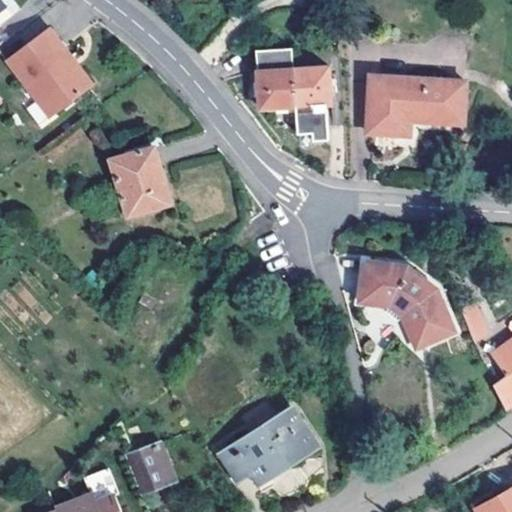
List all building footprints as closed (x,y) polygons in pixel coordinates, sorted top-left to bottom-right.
[(55,107),(85,80),(64,55),(68,51),(44,24),(4,58),(25,83),(30,77),(55,107)] [(263,109),(299,107),(296,69),(295,47),(258,50),(263,109)] [(64,55),(85,80),(90,76),(68,51),(64,55)] [(296,69),(299,107),(301,135),(315,134),(316,143),(332,142),(330,107),(335,106),(334,86),(333,78),(332,66),(296,69)] [(469,81),(375,75),(371,130),(399,131),(399,136),(403,136),(405,118),(466,122),(469,81)] [(50,112),(55,107),(30,77),(25,83),(50,112)] [(0,105),(1,107),(0,108),(0,115),(9,107),(0,98),(0,105)] [(178,202),(163,144),(118,156),(132,213),(178,202)] [(364,301),(395,304),(392,311),(402,316),(409,312),(419,341),(420,341),(457,329),(439,285),(411,266),(368,262),(364,301)] [(268,289),(277,308),(287,303),(279,284),(268,289)] [(481,307),(467,312),(471,324),(476,338),(490,333),(481,307)] [(496,383),(507,408),(511,403),(511,343),(496,355),(506,378),(496,383)] [(316,448),(291,409),(220,454),(237,480),(251,471),(260,483),(316,448)] [(160,437),(153,440),(170,481),(176,478),(160,437)] [(144,492),(170,481),(153,440),(127,451),(144,492)] [(96,499),(113,492),(109,481),(91,488),(93,492),(96,499)] [(511,511),(511,490),(478,511),(511,511)] [(58,511),(120,511),(113,492),(96,499),(93,492),(56,507),(58,510),(58,511)]
